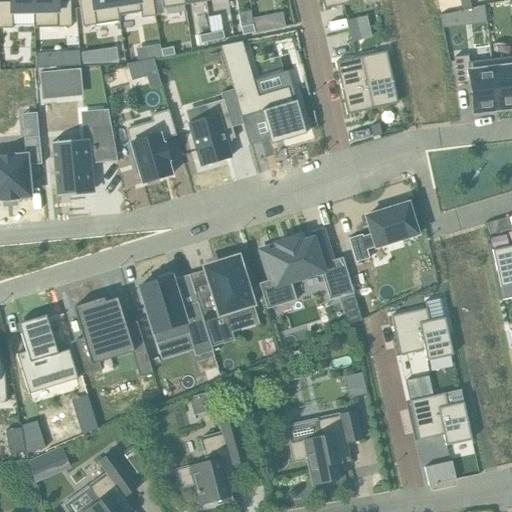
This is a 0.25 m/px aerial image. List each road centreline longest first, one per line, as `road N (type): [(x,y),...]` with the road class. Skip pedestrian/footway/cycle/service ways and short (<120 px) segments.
road 1 (residential): [(210,216),(0,288)]
road 2 (residential): [(0,234),(210,216)]
road 3 (residential): [(376,322),(410,498)]
road 4 (residential): [(303,0),(343,163)]
road 5 (residential): [(511,203),(437,226),(411,143)]
road 6 (residential): [(210,216),(343,163)]
